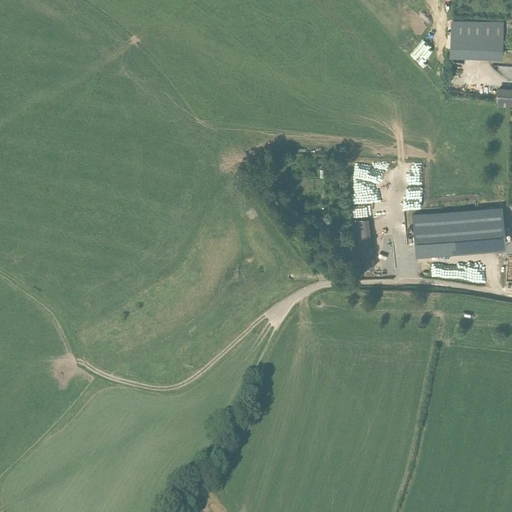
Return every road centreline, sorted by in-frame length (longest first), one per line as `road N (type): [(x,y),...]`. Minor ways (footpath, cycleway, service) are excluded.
road 1 (track): [(284,305),(318,285),(365,282),(511,295)]
road 2 (track): [(177,511),(284,305)]
